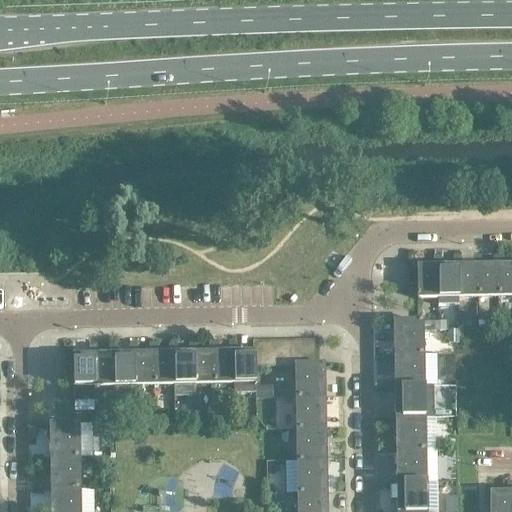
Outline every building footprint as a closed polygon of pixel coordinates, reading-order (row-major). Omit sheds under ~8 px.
[(497,298),(497,268),(492,269),(492,266),(481,267),(480,256),(472,257),(472,267),(472,269),(477,269),(477,298),(497,298)] [(511,297),(511,266),(501,266),(500,256),(492,256),(492,266),(492,269),(497,268),(497,298),(511,297)] [(457,299),(457,269),(452,269),(452,267),(441,267),(440,257),(432,257),(432,268),(432,270),(437,270),(437,299),(457,299)] [(477,298),(477,269),(472,269),(472,267),(461,267),(460,257),(452,257),(452,267),(452,269),(457,269),(457,299),(477,298)] [(437,299),(437,270),(432,270),(432,268),(416,268),(416,270),(408,270),(408,286),(416,285),(417,294),(416,294),(416,298),(417,298),(417,299),(437,299)] [(422,355),(421,323),(393,323),(393,356),(415,355),(422,355)] [(314,366),(313,341),(301,342),(301,366),(314,366)] [(265,368),(264,342),(252,343),(252,353),(252,355),(253,355),(253,368),(265,368)] [(277,368),(277,342),(264,342),(265,368),(277,368)] [(289,368),(289,342),(277,342),(277,368),(289,368)] [(301,366),(301,342),(289,342),(289,368),(294,368),(296,368),(296,367),(301,366)] [(233,385),(232,355),(228,355),(228,353),(217,354),(215,343),(208,343),(208,354),(208,356),(212,356),(213,385),(233,385)] [(253,368),(253,355),(252,355),(252,353),(237,353),(235,343),(228,343),(228,353),(228,355),(232,355),(233,385),(254,384),(253,368)] [(193,386),(192,356),(188,356),(188,354),(177,354),(175,344),(168,344),(168,355),(168,357),(173,357),(173,386),(193,386)] [(213,385),(212,356),(208,356),(208,354),(197,354),(195,344),(188,344),(188,354),(188,356),(192,356),(193,386),(213,385)] [(133,387),(132,357),(128,357),(128,355),(117,356),(115,345),(108,345),(108,356),(108,358),(112,358),(113,387),(133,387)] [(153,386),(153,357),(148,357),(148,355),(137,355),(135,345),(128,345),(128,355),(128,357),(132,357),(133,387),(153,386)] [(173,386),(173,357),(168,357),(168,355),(157,355),(155,345),(148,345),(148,355),(148,357),(153,357),(153,386),(173,386)] [(113,387),(112,358),(108,358),(108,356),(97,356),(96,346),(88,346),(88,356),(88,358),(93,358),(93,388),(113,387)] [(422,387),(422,355),(415,355),(393,356),(394,388),(416,387),(422,387)] [(93,388),(93,358),(88,358),(88,356),(72,357),(72,359),(64,359),(64,374),(72,374),(73,383),(71,383),(72,387),(73,387),(73,388),(93,388)] [(427,360),(427,380),(448,380),(449,360),(427,360)] [(323,399),(322,366),(314,366),(301,366),(296,367),(296,368),(294,368),(295,400),(301,399),(323,399)] [(423,419),(422,387),(416,387),(394,388),(395,420),(417,419),(423,419)] [(323,431),(323,399),(301,399),(295,400),(296,432),(302,431),(323,431)] [(424,451),(423,419),(417,419),(395,420),(395,452),(417,451),(424,451)] [(94,455),(93,423),(82,424),(83,455),(94,455)] [(78,458),(77,425),(49,426),(49,459),(71,458),(78,458)] [(324,463),(323,431),(302,431),(296,432),(296,464),(303,463),(324,463)] [(424,483),(424,451),(417,451),(395,452),(396,484),(418,483),(424,483)] [(78,490),(78,458),(71,458),(49,459),(50,491),(72,490),(78,490)] [(325,495),(324,463),(303,463),(296,464),(297,496),(303,495),(325,495)] [(424,511),(424,483),(418,483),(396,484),(396,511),(424,511)] [(509,511),(509,496),(511,495),(511,483),(506,483),(505,494),(489,494),(489,511),(509,511)] [(78,511),(78,490),(72,490),(50,491),(50,511),(78,511)] [(325,511),(325,495),(303,495),(297,496),(297,511),(325,511)]
